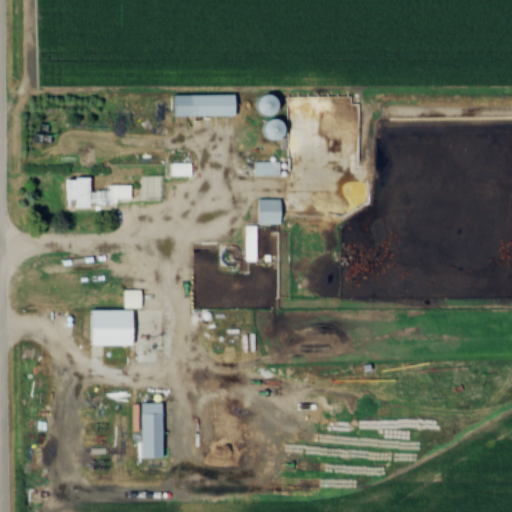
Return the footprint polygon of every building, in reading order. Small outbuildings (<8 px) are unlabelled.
[(239,118),(239,96),(177,96),(177,118),(239,118)] [(277,110),(274,98),(265,100),(268,112),(277,110)] [(132,188),(94,190),(93,179),(70,180),(71,210),(115,208),(114,199),(132,199),(132,188)] [(260,227),(284,227),(284,201),(260,201),(260,227)] [(246,264),(259,264),(259,228),(246,228),(246,264)] [(137,311),(94,312),(94,358),(103,358),(103,348),(138,348),(137,311)] [(144,459),(166,459),(166,405),(144,405),(144,459)]
